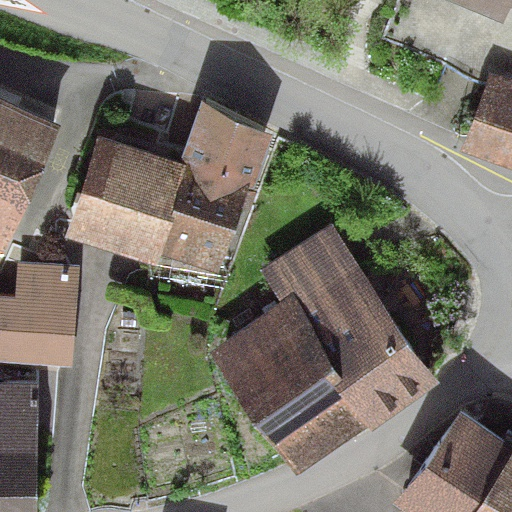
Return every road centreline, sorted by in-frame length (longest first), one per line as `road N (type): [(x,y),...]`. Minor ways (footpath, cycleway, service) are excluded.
road 1 (tertiary): [(54,0),(241,77),(418,164),(499,239)]
road 2 (tertiary): [(511,342),(455,409),(373,458),(305,493),(225,511)]
